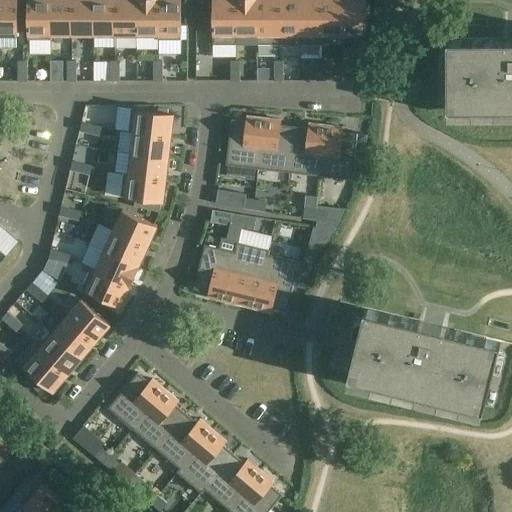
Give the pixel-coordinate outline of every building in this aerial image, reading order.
[(18,0),(0,0),(0,34),(18,35),(18,0)] [(28,0),(28,39),(52,39),(52,35),(51,34),(50,0),(28,0)] [(50,0),(51,34),(52,35),(72,35),(72,0),(50,0)] [(72,0),(72,35),(94,35),(93,0),(72,0)] [(93,0),(94,35),(115,34),(115,0),(93,0)] [(137,0),(115,0),(115,34),(137,34),(137,0)] [(137,0),(137,34),(158,34),(159,35),(158,0),(137,0)] [(181,3),(181,0),(158,0),(159,35),(158,34),(158,39),(181,39),(181,13),(185,13),(184,3),(181,3)] [(213,44),(236,44),(236,0),(213,0),(213,4),(213,44)] [(257,44),(258,44),(257,0),(236,0),(236,44),(237,44),(237,34),(257,34),(257,44)] [(279,0),(257,0),(258,44),(279,44),(279,0)] [(279,0),(279,44),(301,44),(300,0),(279,0)] [(322,0),(300,0),(301,44),(323,44),(322,0)] [(344,0),(322,0),(323,44),(324,44),(324,34),(344,34),(344,0)] [(344,0),(344,34),(367,34),(366,0),(344,0)] [(448,38),(448,108),(511,107),(511,6),(486,7),(486,38),(448,38)] [(27,70),(27,60),(19,60),(19,70),(27,70)] [(76,70),(76,60),(68,60),(68,70),(76,70)] [(120,70),(120,60),(111,60),(111,70),(120,70)] [(163,70),(163,60),(154,60),(154,70),(163,70)] [(228,60),(228,70),(240,70),(240,60),(228,60)] [(271,60),(271,70),(283,70),(283,60),(271,60)] [(314,60),(314,70),(326,70),(326,60),(314,60)] [(27,70),(19,70),(19,80),(27,80),(27,70)] [(68,70),(68,81),(76,80),(76,70),(68,70)] [(111,80),(120,80),(120,70),(111,70),(111,80)] [(163,70),(154,70),(154,80),(163,80),(163,70)] [(228,70),(228,80),(240,80),(240,70),(228,70)] [(283,70),(271,70),(271,80),(283,80),(283,70)] [(326,70),(314,70),(314,80),(326,80),(326,70)] [(353,70),(353,80),(365,80),(365,70),(353,70)] [(129,132),(134,132),(134,131),(172,136),(174,113),(168,113),(168,109),(158,108),(158,111),(132,108),(129,132)] [(226,164),(258,168),(264,118),(247,116),(246,120),(232,118),(226,164)] [(258,168),(289,171),(295,126),(281,124),(281,120),(264,118),(258,168)] [(80,130),(90,133),(92,124),(82,122),(80,130)] [(289,171),(320,175),(326,125),(309,123),(309,127),(295,126),(289,171)] [(90,133),(100,135),(102,127),(92,124),(90,133)] [(343,127),(326,125),(320,175),(353,179),(358,133),(343,131),(343,127)] [(131,153),(169,157),(172,136),(134,131),(134,132),(131,153)] [(169,157),(131,153),(129,173),(129,174),(166,179),(169,157)] [(71,169),(80,172),(82,164),(73,161),(71,169)] [(80,172),(90,174),(92,166),(82,164),(80,172)] [(164,201),(166,179),(129,174),(129,173),(124,172),(121,196),(164,201)] [(216,189),(214,202),(241,207),(243,197),(244,193),(216,189)] [(243,197),(241,207),(253,209),(255,199),(243,197)] [(255,199),(253,209),(265,211),(267,201),(255,199)] [(62,207),(60,215),(69,217),(71,209),(62,207)] [(305,208),(303,217),(315,219),(317,209),(305,208)] [(81,211),(71,209),(69,217),(79,219),(81,211)] [(328,211),(317,209),(315,219),(327,221),(328,211)] [(123,210),(113,230),(148,246),(158,225),(123,210)] [(213,210),(211,220),(231,223),(232,214),(232,213),(213,210)] [(231,224),(243,226),(244,216),(232,214),(231,223),(231,224)] [(244,216),(243,226),(254,228),(256,218),(244,216)] [(148,246),(113,230),(105,250),(139,266),(148,246)] [(7,231),(1,238),(7,244),(14,236),(7,231)] [(225,300),(239,242),(238,242),(235,251),(205,244),(194,288),(209,292),(208,296),(225,300)] [(269,249),(239,242),(225,300),(241,304),(242,300),(255,303),(254,307),(255,308),(269,249)] [(51,249),(49,257),(59,260),(61,251),(51,249)] [(270,250),(269,249),(255,308),(272,312),(273,307),(287,311),(299,261),(269,254),(270,250)] [(96,270),(130,285),(139,266),(105,250),(96,269),(96,270)] [(71,254),(61,251),(59,260),(69,262),(71,254)] [(121,306),(130,285),(96,270),(96,269),(92,267),(82,288),(121,306)] [(493,307),(386,280),(378,311),(365,308),(349,375),(485,408),(501,341),(486,337),(493,307)] [(27,288),(35,295),(41,288),(33,282),(27,288)] [(48,295),(41,288),(35,295),(43,301),(48,295)] [(82,299),(67,316),(96,341),(111,324),(82,299)] [(5,315),(0,320),(0,321),(7,328),(12,321),(5,315)] [(67,316),(53,333),(82,357),(96,341),(67,316)] [(20,327),(12,321),(7,328),(15,334),(20,327)] [(53,333),(40,348),(39,349),(68,374),(82,357),(53,333)] [(54,391),(68,374),(39,349),(40,348),(32,342),(17,360),(54,391)] [(109,407),(133,428),(155,402),(166,389),(152,378),(150,382),(138,372),(109,407)] [(133,428),(157,448),(179,422),(186,413),(176,404),(179,401),(166,389),(155,402),(133,428)] [(177,471),(178,472),(203,442),(213,430),(200,419),(197,422),(186,413),(179,422),(157,448),(180,467),(177,471)] [(203,442),(178,472),(202,492),(227,462),(234,453),(224,444),(227,441),(213,430),(203,442)] [(101,447),(95,455),(104,462),(111,455),(101,447)] [(227,462),(202,492),(203,493),(206,489),(229,508),(251,482),(261,470),(248,459),(245,462),(234,453),(227,462)] [(120,463),(111,455),(104,462),(113,470),(120,463)] [(251,482),(229,508),(233,511),(267,511),(283,494),(272,485),(274,481),(261,470),(251,482)] [(0,510),(0,511),(40,511),(55,495),(42,483),(39,487),(27,477),(0,510)] [(143,495),(152,503),(158,495),(149,487),(143,495)] [(68,506),(55,495),(40,511),(68,511),(65,509),(68,506)] [(158,495),(152,503),(161,510),(167,503),(158,495)]
